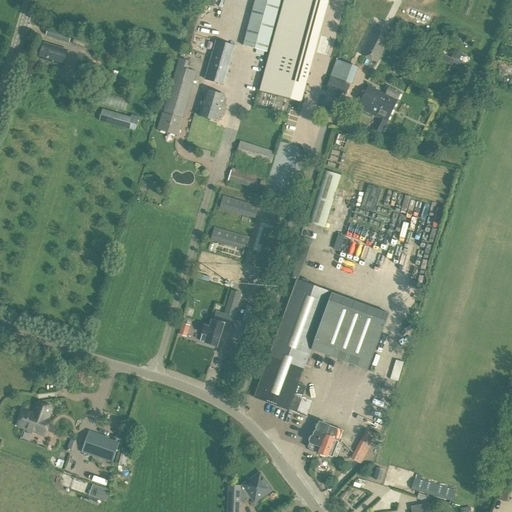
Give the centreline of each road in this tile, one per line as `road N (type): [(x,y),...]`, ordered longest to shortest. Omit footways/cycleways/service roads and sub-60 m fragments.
road 1 (unclassified): [(319,511),(222,406),(0,321)]
road 2 (track): [(483,223),(403,499)]
road 3 (unknown): [(283,468),(322,401),(371,377),(393,310)]
road 4 (unknown): [(393,310),(321,274),(319,247),(334,202)]
